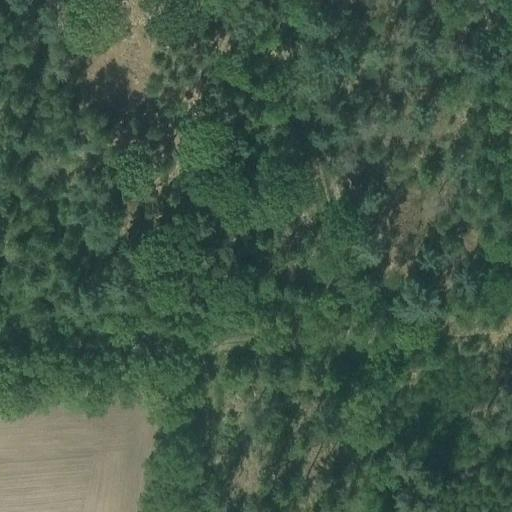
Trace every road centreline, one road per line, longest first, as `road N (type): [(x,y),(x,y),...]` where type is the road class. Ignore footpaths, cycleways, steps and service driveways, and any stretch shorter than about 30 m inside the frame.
road 1 (track): [(397,511),(269,0)]
road 2 (track): [(0,341),(354,340)]
road 3 (track): [(225,341),(196,511)]
